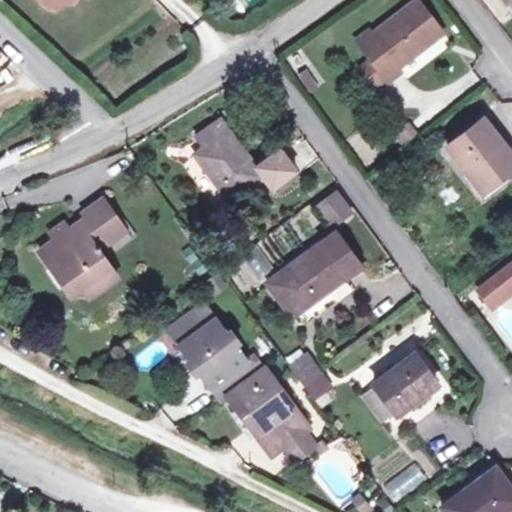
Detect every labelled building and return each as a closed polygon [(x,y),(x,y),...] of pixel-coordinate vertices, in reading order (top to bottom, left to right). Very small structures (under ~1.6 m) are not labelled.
[(369,31),(354,43),(367,59),(384,81),(386,84),(400,73),(396,69),(442,35),(416,2),(372,36),(369,31)] [(384,81),(367,59),(356,68),(372,90),(384,81)] [(230,130),(221,118),(195,136),(203,147),(193,154),(228,202),(262,176),(271,189),(296,170),(280,149),(256,166),(228,130),(230,130)] [(511,159),(481,120),(445,147),(481,194),(511,169),(511,159)] [(353,214),(336,190),(313,208),(330,231),(353,214)] [(85,218),(78,224),(80,228),(73,233),(66,224),(51,235),(55,242),(41,252),(53,268),(58,264),(71,281),(75,278),(90,299),(118,279),(98,252),(127,231),(104,199),(82,214),(85,218)] [(360,266),(336,233),(267,283),(293,318),(360,266)] [(511,264),(497,276),(508,290),(511,286),(511,264)] [(211,295),(227,288),(220,272),(204,279),(211,295)] [(497,276),(477,291),(488,305),(508,290),(497,276)] [(204,305),(169,331),(210,387),(217,383),(224,392),(259,366),(252,357),(245,363),(204,305)] [(414,354),(374,384),(397,415),(437,384),(414,354)] [(315,364),(296,378),(310,397),(329,384),(315,364)] [(263,373),(259,366),(224,392),(229,398),(232,396),(260,434),(257,437),(272,458),(284,449),(302,435),(309,430),(265,371),(263,373)] [(313,451),(302,435),(284,449),(295,464),(313,451)] [(317,448),(313,451),(319,459),(323,456),(321,452),(326,448),(321,442),(316,447),(317,448)] [(395,500),(426,479),(414,462),(383,483),(395,500)] [(511,491),(496,469),(442,507),(445,511),(506,511),(511,508),(511,491)] [(364,511),(370,508),(360,496),(352,503),(359,511),(364,511)]
